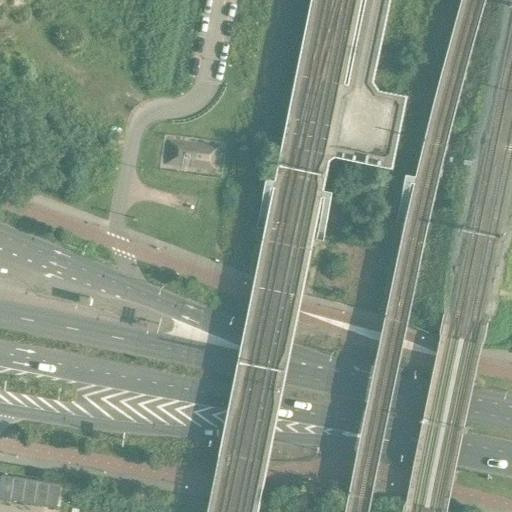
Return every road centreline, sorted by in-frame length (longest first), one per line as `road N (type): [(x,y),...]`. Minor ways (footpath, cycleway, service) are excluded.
road 1 (primary): [(0,350),(390,426)]
road 2 (primary): [(0,414),(310,438),(390,426)]
road 3 (unclassified): [(152,298),(121,263),(132,144),(147,115),(185,108),(208,88),(223,0)]
road 4 (primary): [(511,415),(289,371)]
road 5 (primary): [(152,298),(0,237)]
road 6 (primary): [(289,371),(231,333),(152,298)]
road 7 (primary): [(289,371),(142,340)]
road 8 (motorway): [(142,340),(0,311)]
road 9 (primary): [(390,426),(511,451)]
